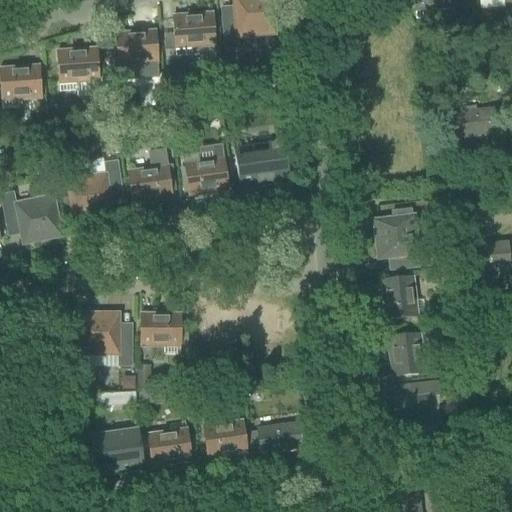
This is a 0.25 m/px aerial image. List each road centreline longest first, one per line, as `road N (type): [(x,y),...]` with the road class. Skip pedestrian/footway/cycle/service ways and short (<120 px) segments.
road 1 (residential): [(325,287),(68,289),(72,241),(319,211)]
road 2 (residential): [(337,475),(92,503),(93,511)]
road 3 (residential): [(319,211),(305,0)]
road 4 (residential): [(337,475),(325,287)]
road 5 (residential): [(511,219),(465,223),(460,165),(511,159)]
road 6 (residential): [(0,38),(123,0)]
